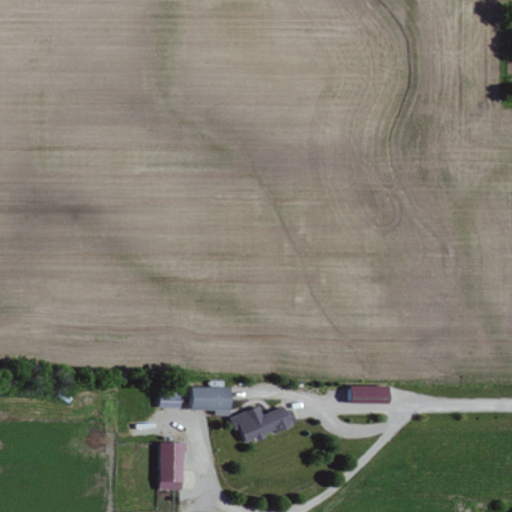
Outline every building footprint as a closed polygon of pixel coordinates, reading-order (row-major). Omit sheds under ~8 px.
[(348,403),(387,404),(387,387),(348,386),(348,403)] [(211,411),(211,416),(228,416),(228,388),(189,387),(189,411),(211,411)] [(178,409),(179,395),(157,394),(157,408),(178,409)] [(227,417),(231,431),(237,429),(242,443),(290,428),(283,407),(260,414),(257,407),(227,417)] [(181,443),(157,443),(156,490),(180,490),(181,443)]
